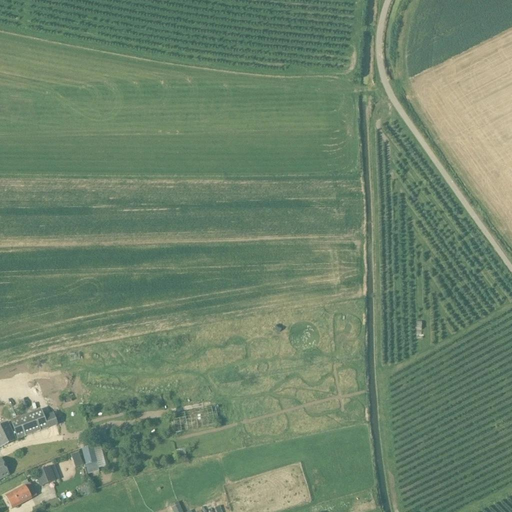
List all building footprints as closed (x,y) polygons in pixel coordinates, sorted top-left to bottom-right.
[(215,406),(172,415),(175,434),(215,425),(214,421),(218,420),(215,406)] [(40,410),(10,421),(17,440),(57,425),(53,413),(43,417),(40,410)] [(7,423),(0,426),(0,447),(0,448),(16,440),(7,423)] [(93,446),(82,449),(86,466),(98,463),(93,446)] [(178,462),(187,459),(184,448),(175,451),(178,462)] [(70,457),(75,469),(82,466),(78,454),(70,457)] [(0,480),(9,476),(0,459),(0,480)] [(39,487),(59,480),(53,466),(43,470),(34,473),(39,487)] [(37,496),(30,484),(5,498),(12,510),(37,496)] [(170,506),(172,511),(182,511),(178,502),(170,506)]
